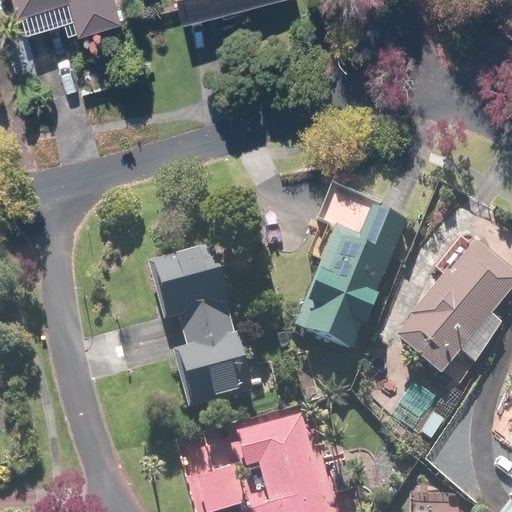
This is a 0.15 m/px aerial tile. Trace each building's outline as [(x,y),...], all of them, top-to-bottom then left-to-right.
[(20,0),(27,24),(79,10),(84,29),(127,17),(121,0),(20,0)] [(186,0),(190,15),(253,0),(186,0)] [(299,322),(355,349),(367,325),(373,328),(389,295),(378,290),(412,220),(379,205),(368,233),(346,223),(299,322)] [(511,301),(511,270),(476,242),(400,337),(447,375),(463,355),(475,365),(505,327),(497,320),(511,301)] [(224,245),(155,265),(170,318),(180,316),(190,351),(177,355),(192,410),(261,391),(246,333),(239,335),(230,302),(239,300),(224,245)] [(332,511),(305,414),(238,434),(248,471),(263,467),(274,507),(257,511),(332,511)] [(239,467),(199,478),(208,511),(230,511),(250,506),(239,467)] [(359,483),(338,489),(344,511),(366,511),(367,511),(359,483)] [(511,511),(511,494),(497,511),(511,511)]
